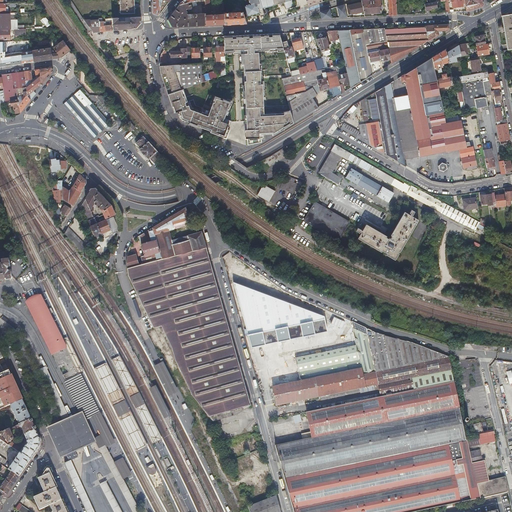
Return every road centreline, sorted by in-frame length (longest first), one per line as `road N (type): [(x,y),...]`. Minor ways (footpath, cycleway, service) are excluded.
road 1 (unclassified): [(511,482),(482,355),(374,326),(214,244)]
road 2 (secondary): [(361,91),(198,184),(161,195),(127,190),(53,134)]
road 3 (unclassified): [(214,244),(287,511)]
road 4 (secondary): [(111,184),(156,200),(194,192),(341,106)]
road 5 (residential): [(154,33),(167,119),(254,177),(291,163)]
road 6 (residential): [(475,21),(257,27)]
road 7 (residential): [(511,181),(427,185),(329,128)]
road 8 (secondary): [(361,91),(475,21)]
road 9 (residential): [(0,332),(49,448)]
